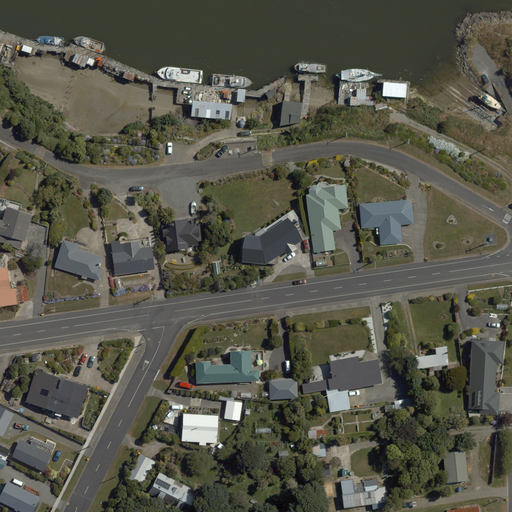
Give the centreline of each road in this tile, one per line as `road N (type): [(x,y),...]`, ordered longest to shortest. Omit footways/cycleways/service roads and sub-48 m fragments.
road 1 (residential): [(0,130),(68,168),(114,177),(326,148),(368,150),(511,221)]
road 2 (residential): [(163,313),(511,262)]
road 3 (residential): [(75,511),(155,353),(163,313)]
road 4 (residential): [(0,337),(163,313)]
